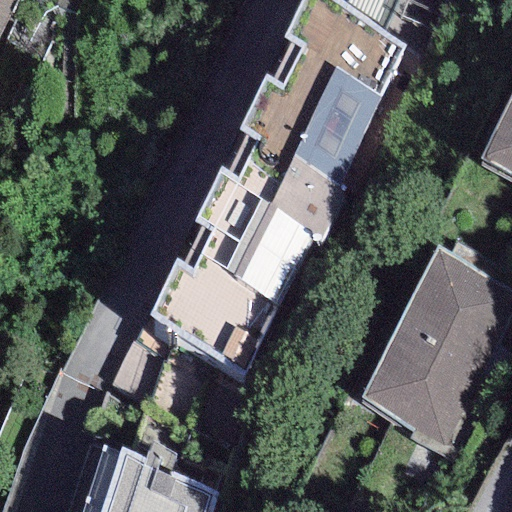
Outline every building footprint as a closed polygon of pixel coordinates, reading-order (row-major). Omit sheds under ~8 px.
[(0,0),(0,54),(21,9),(0,0)] [(362,0),(385,9),(388,0),(362,0)] [(404,63),(309,17),(149,351),(244,396),(404,63)] [(511,114),(484,173),(511,187),(511,114)] [(511,295),(436,259),(362,415),(444,454),(511,311),(511,295)] [(214,511),(217,504),(119,475),(107,511),(214,511)]
